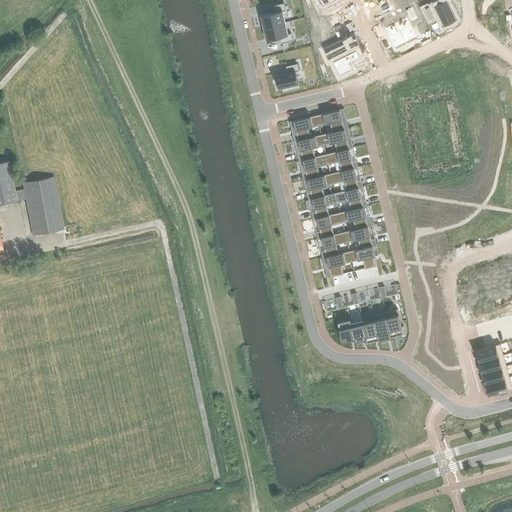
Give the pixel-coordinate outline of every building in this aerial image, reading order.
[(316,0),(315,1),(320,11),(326,9),(323,4),(332,0),(316,0)] [(443,25),(457,18),(447,0),(442,0),(425,9),(430,19),(439,15),(443,25)] [(274,12),(261,15),(264,27),(285,22),(282,11),(285,10),(284,3),(273,6),(274,12)] [(412,8),(406,11),(411,22),(417,19),(412,8)] [(407,17),(395,23),(405,42),(416,37),(407,17)] [(379,24),(373,27),(378,38),(385,35),(384,33),(386,32),(394,48),(405,42),(395,23),(393,18),(382,24),(384,29),(383,30),(379,24)] [(285,22),(264,27),(267,40),(280,36),(282,43),(292,40),(291,33),(288,34),(285,22)] [(353,42),(342,48),(352,67),(363,62),(357,48),(362,45),(357,35),(351,38),(353,42)] [(329,49),(323,52),(328,62),(334,59),(341,73),(352,67),(342,48),(331,53),(329,49)] [(288,72),(275,75),(278,88),(282,87),(283,92),(299,88),(295,71),(298,70),(297,63),(286,66),(288,72)] [(340,109),(316,115),(319,125),(329,122),(332,132),(344,129),(343,123),(340,109)] [(316,115),(293,120),(296,134),(298,140),(310,137),(308,127),(319,125),(316,115)] [(332,132),(321,135),(323,145),(334,142),(337,152),(349,149),(348,142),(344,129),(332,132)] [(310,137),(298,140),(301,154),(303,160),(315,157),(313,147),(323,145),(321,135),(310,137)] [(337,152),(326,154),(328,164),(339,161),(341,171),(354,168),(352,162),(349,149),(337,152)] [(315,157),(303,160),(306,173),(307,179),(320,176),(317,167),(328,164),(326,154),(315,157)] [(54,176),(21,183),(22,189),(14,190),(8,160),(0,162),(0,204),(17,201),(24,200),(31,235),(64,229),(54,176)] [(341,171),(330,174),(333,183),(344,181),(346,190),(358,187),(357,181),(354,168),(341,171)] [(320,176),(307,179),(310,193),(312,199),(324,196),(322,186),(333,183),(330,174),(320,176)] [(346,190),(335,193),(337,203),(348,200),(351,210),(363,207),(362,201),(358,188),(358,187),(346,190)] [(324,196),(312,199),(315,212),(317,218),(329,215),(327,205),(337,203),(335,193),(324,196)] [(351,210),(340,213),(342,222),(353,220),(355,229),(368,226),(366,220),(363,207),(351,210)] [(329,215),(317,218),(320,231),(321,238),(334,235),(331,225),(342,222),(340,213),(329,215)] [(355,229),(344,232),(347,242),(358,239),(360,249),(372,246),(371,240),(368,226),(355,229)] [(334,235),(321,238),(324,251),(326,257),(338,254),(336,244),(347,242),(344,232),(334,235)] [(360,249),(349,251),(351,261),(362,258),(365,268),(377,265),(376,259),(372,246),(360,249)] [(338,254),(326,257),(329,270),(331,276),(331,277),(343,274),(341,264),(351,261),(349,251),(338,254)] [(504,265),(493,268),(498,286),(509,283),(504,265)] [(493,268),(483,271),(488,289),(498,286),(493,268)] [(483,271),(471,274),(476,292),(488,289),(483,271)] [(471,274),(460,277),(465,296),(476,292),(471,274)] [(397,309),(385,312),(391,336),(391,335),(405,332),(403,326),(401,326),(397,309)] [(385,312),(373,315),(374,319),(375,319),(379,339),(391,336),(385,312)] [(350,319),(338,322),(341,334),(339,335),(340,341),(354,338),(350,321),(351,321),(350,319)] [(351,321),(350,321),(354,338),(354,341),(366,338),(367,338),(363,322),(363,319),(351,321)] [(363,322),(367,338),(366,338),(367,343),(374,341),(373,340),(379,339),(375,319),(374,319),(363,322)] [(484,348),(476,350),(479,361),(503,355),(500,343),(484,348)] [(479,362),(477,362),(480,373),(482,372),(506,366),(503,355),(479,361),(479,362)] [(506,366),(482,372),(485,384),(510,377),(506,366)] [(511,385),(510,377),(485,384),(488,395),(511,388),(511,385)]
